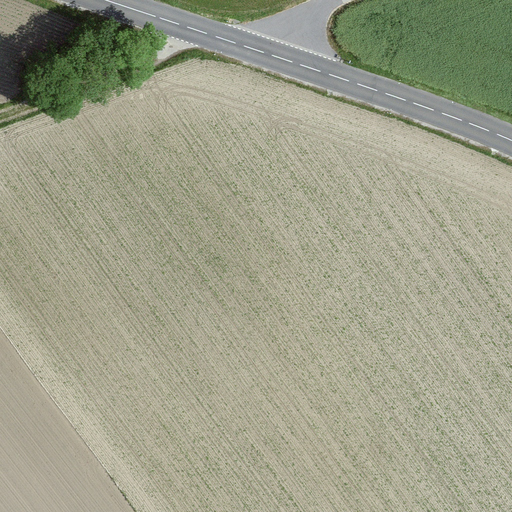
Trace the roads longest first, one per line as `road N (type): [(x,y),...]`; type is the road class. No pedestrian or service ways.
road 1 (tertiary): [(511,138),(109,0)]
road 2 (track): [(344,0),(241,44),(0,119)]
